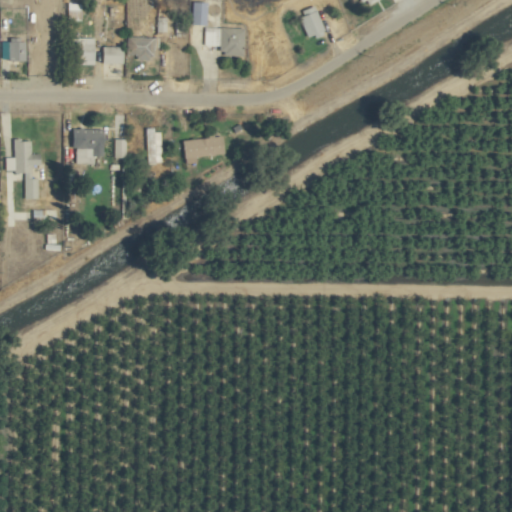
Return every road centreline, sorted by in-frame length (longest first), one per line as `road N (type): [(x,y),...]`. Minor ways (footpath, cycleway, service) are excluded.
road 1 (residential): [(0,94),(265,99)]
road 2 (residential): [(265,99),(416,0)]
